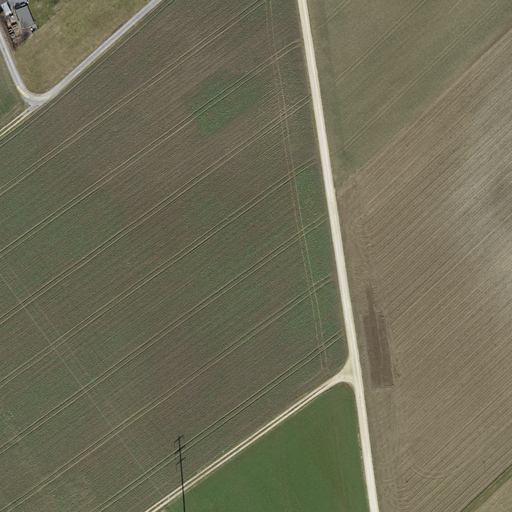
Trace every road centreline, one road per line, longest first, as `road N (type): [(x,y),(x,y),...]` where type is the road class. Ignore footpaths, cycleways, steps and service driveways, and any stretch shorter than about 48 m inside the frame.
road 1 (track): [(375,511),(302,0)]
road 2 (track): [(356,371),(152,511)]
road 3 (residential): [(0,37),(20,87),(38,98),(158,0)]
